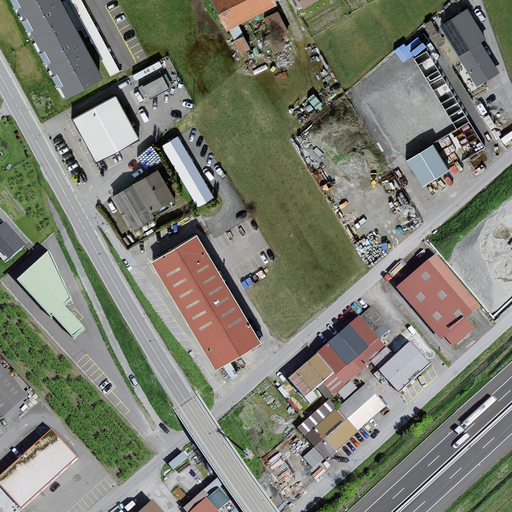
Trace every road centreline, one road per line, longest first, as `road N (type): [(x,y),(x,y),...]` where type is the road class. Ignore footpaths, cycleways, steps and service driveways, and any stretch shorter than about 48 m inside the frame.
road 1 (unclassified): [(511,154),(99,511)]
road 2 (tertiary): [(261,511),(157,356),(0,73)]
road 3 (unclassified): [(298,511),(511,318)]
road 4 (motorway): [(511,388),(377,511)]
road 5 (motorway): [(413,511),(511,421)]
